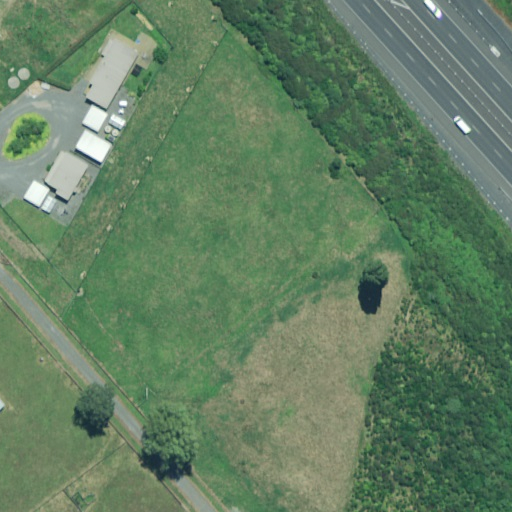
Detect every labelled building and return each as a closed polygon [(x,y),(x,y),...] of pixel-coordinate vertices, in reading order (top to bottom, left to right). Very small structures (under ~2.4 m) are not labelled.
[(99,50),(109,56),(85,97),(107,110),(133,66),(144,47),(112,28),(99,50)] [(107,116),(91,108),(83,124),(99,132),(107,116)] [(126,122),(113,115),(109,123),(122,130),(126,122)] [(112,147),(86,131),(76,149),(102,164),(112,147)] [(88,167),(63,153),(46,183),(58,190),(56,194),(68,201),(88,167)] [(49,190),(35,182),(25,199),(39,207),(49,190)] [(57,201),(49,197),(42,209),(50,214),(57,201)]
